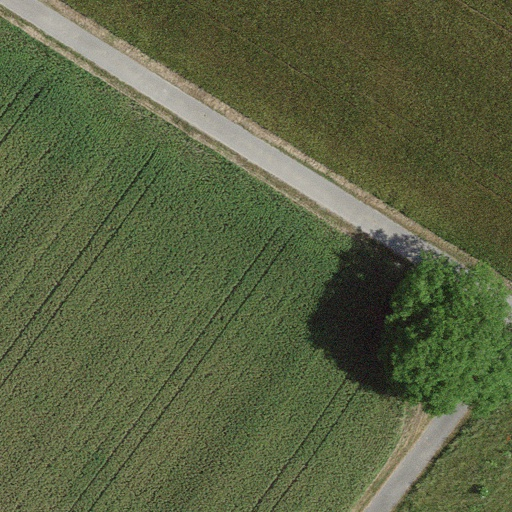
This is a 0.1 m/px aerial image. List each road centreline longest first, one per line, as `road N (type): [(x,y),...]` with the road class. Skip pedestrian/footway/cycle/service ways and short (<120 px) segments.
road 1 (track): [(511,315),(13,0)]
road 2 (residential): [(402,511),(511,370)]
